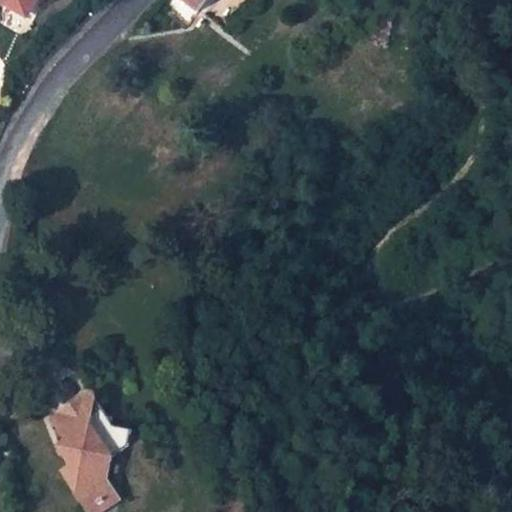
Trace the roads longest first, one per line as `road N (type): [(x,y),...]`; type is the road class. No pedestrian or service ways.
road 1 (track): [(379,315),(366,264),(382,231),(472,160),(479,122),(430,0)]
road 2 (residential): [(139,0),(125,24),(30,105),(0,160)]
